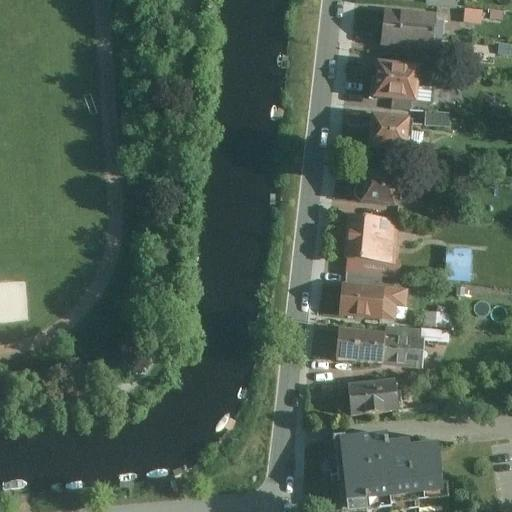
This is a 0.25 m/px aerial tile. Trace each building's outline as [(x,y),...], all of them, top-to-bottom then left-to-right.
[(427,0),(427,5),(458,8),(458,0),(427,0)] [(400,10),(386,9),(383,49),(398,50),(435,53),(438,13),(400,10)] [(424,65),(380,60),(375,99),(419,103),(424,65)] [(410,117),(371,113),(367,150),(406,154),(410,117)] [(449,114),(426,113),(425,127),(448,128),(449,114)] [(397,175),(362,172),(359,202),(393,206),(397,175)] [(399,222),(346,217),(342,261),(395,266),(399,222)] [(471,253),(446,252),(444,280),(469,282),(471,253)] [(407,291),(341,284),(338,318),(393,323),(394,308),(405,309),(407,291)] [(427,340),(449,339),(449,313),(426,313),(427,340)] [(382,366),(384,336),(336,332),(334,362),(382,366)] [(423,339),(384,336),(382,366),(421,369),(423,339)] [(394,382),(346,386),(349,418),(397,413),(394,382)] [(370,511),(370,499),(446,492),(441,445),(411,448),(411,442),(389,445),(388,434),(342,439),(346,511),(370,511)]
